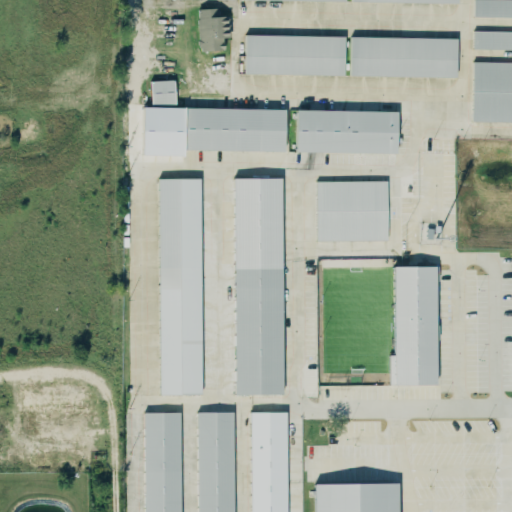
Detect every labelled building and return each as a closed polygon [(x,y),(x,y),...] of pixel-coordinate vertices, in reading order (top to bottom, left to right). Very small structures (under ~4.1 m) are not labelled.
[(471,18),(511,18),(511,1),(471,1),(471,18)] [(221,52),(220,10),(195,10),(196,52),(221,52)] [(470,51),(511,51),(511,33),(470,33),(470,51)] [(341,77),(342,38),(242,36),(241,75),(341,77)] [(347,38),(346,77),(453,78),(453,40),(347,38)] [(511,63),(469,63),(469,123),(511,123),(511,63)] [(147,81),(148,106),(172,105),(171,80),(147,81)] [(180,108),(179,151),(283,152),(282,108),(180,108)] [(292,109),(292,153),(392,154),(392,111),(292,109)] [(200,394),(159,394),(158,180),(199,180),(200,394)] [(233,180),(280,180),(279,395),(233,395),(233,180)] [(316,182),(387,183),(387,241),(316,241),(316,182)] [(393,270),(434,270),(435,385),(394,386),(393,270)] [(316,398),(315,356),(302,357),(304,398),(316,398)] [(179,511),(143,511),(143,414),(178,413),(179,511)] [(231,413),(232,511),(196,511),(195,413),(231,413)] [(249,511),(249,413),(285,413),(285,511),(249,511)] [(315,511),(315,485),(395,485),(395,511),(315,511)]
